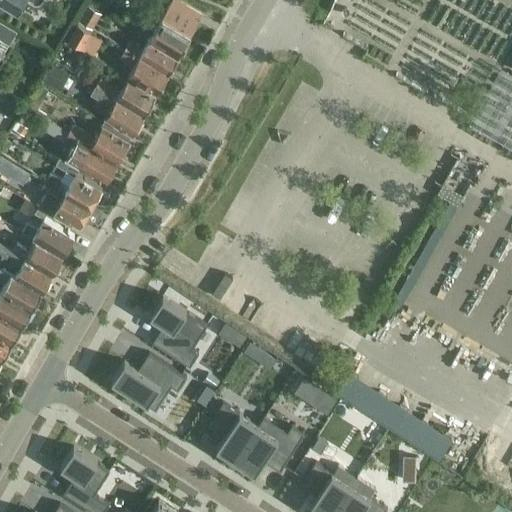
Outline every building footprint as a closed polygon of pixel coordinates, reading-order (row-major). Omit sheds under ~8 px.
[(0,0),(0,7),(1,7),(2,7),(4,6),(5,5),(6,4),(7,3),(18,9),(22,0),(30,0),(31,0),(32,1),(34,2),(35,2),(37,2),(38,2),(40,1),(41,1),(41,0),(0,0)] [(180,0),(170,0),(150,35),(179,52),(202,13),(180,0)] [(92,27),(101,12),(87,4),(78,20),(92,27)] [(0,37),(9,42),(16,30),(0,20),(0,37)] [(93,55),(103,40),(79,25),(70,41),(93,55)] [(128,37),(124,46),(168,71),(179,52),(150,35),(144,45),(128,37)] [(168,71),(124,46),(120,55),(133,63),(127,72),(157,91),(168,71)] [(59,89),(69,72),(53,63),(43,79),(59,89)] [(511,143),(511,69),(501,63),(468,119),(511,143)] [(93,83),(95,84),(144,114),(155,94),(127,76),(120,87),(98,74),(93,83)] [(144,114),(95,84),(90,92),(111,104),(104,117),(132,133),(144,114)] [(28,124),(16,118),(12,125),(23,132),(28,124)] [(73,122),(68,130),(118,159),(129,139),(101,123),(93,138),(90,137),(92,133),(73,122)] [(118,159),(68,130),(63,138),(71,143),(64,155),(78,164),(104,179),(106,180),(118,159)] [(50,171),(46,179),(90,206),(102,187),(76,172),(79,167),(60,156),(56,163),(74,174),(71,178),(70,181),(63,177),(62,178),(50,171)] [(14,176),(9,174),(4,182),(13,187),(15,184),(14,176)] [(37,205),(38,205),(47,211),(52,214),(54,210),(79,225),(90,206),(46,179),(40,189),(45,192),(37,205)] [(25,230),(32,234),(35,237),(35,238),(62,254),(74,234),(44,216),(47,211),(38,205),(34,211),(43,216),(34,230),(28,226),(25,230)] [(12,248),(0,241),(0,242),(51,273),(62,254),(35,238),(28,249),(16,241),(12,248)] [(51,273),(0,242),(0,252),(19,264),(14,274),(10,271),(9,273),(41,291),(51,273)] [(0,278),(4,281),(0,287),(0,289),(31,308),(41,291),(9,273),(0,267),(0,278)] [(0,312),(21,324),(31,308),(0,289),(0,312)] [(162,294),(150,314),(163,323),(152,340),(189,364),(198,351),(191,347),(206,323),(162,294)] [(21,324),(0,312),(0,334),(11,341),(21,324)] [(226,320),(218,331),(238,345),(246,333),(226,320)] [(0,357),(1,358),(11,341),(0,334),(0,357)] [(250,339),(243,349),(269,367),(276,357),(250,339)] [(124,359),(111,379),(155,408),(171,384),(177,388),(186,375),(148,351),(137,368),(124,359)] [(208,369),(203,376),(215,384),(220,376),(208,369)] [(222,400),(207,423),(224,433),(215,447),(235,459),(258,424),(257,422),(239,411),(222,400)] [(258,424),(235,459),(254,472),(263,459),(280,469),(304,431),(291,423),(287,430),(262,414),(257,422),(258,424)] [(73,445),(60,465),(73,474),(62,491),(94,511),(102,511),(109,502),(94,492),(109,468),(73,445)] [(404,450),(403,478),(415,479),(416,451),(404,450)] [(314,460),(300,482),(317,493),(308,506),(316,511),(331,511),(356,475),(337,463),(332,471),(314,460)] [(356,475),(331,511),(382,511),(386,506),(369,495),(374,487),(356,475)] [(176,511),(158,500),(149,511),(176,511)] [(37,511),(35,510),(33,511),(75,511),(59,502),(52,511),(37,511)]
